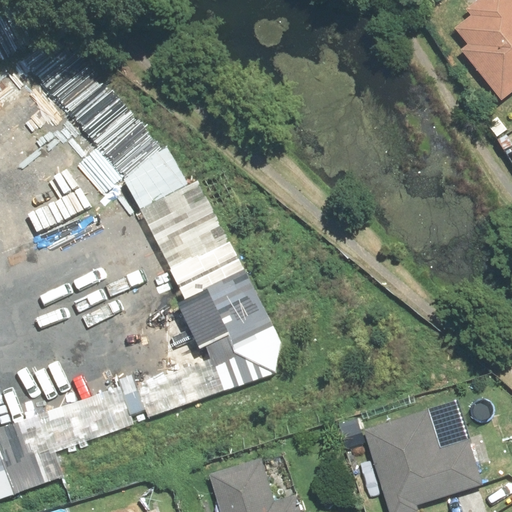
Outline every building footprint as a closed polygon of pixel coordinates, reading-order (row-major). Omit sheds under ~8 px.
[(511,79),(511,0),(487,0),(463,14),(502,85),(511,79)] [(511,138),(496,118),(483,128),(504,155),(511,149),(511,138)] [(72,237),(58,245),(78,282),(92,275),(72,237)] [(49,243),(29,253),(50,296),(70,286),(49,243)] [(17,258),(2,267),(18,293),(32,285),(17,258)] [(454,412),(368,440),(391,511),(395,511),(478,485),(454,412)] [(190,511),(291,511),(272,456),(181,488),(190,511)] [(9,464),(0,466),(0,492),(16,488),(9,464)]
